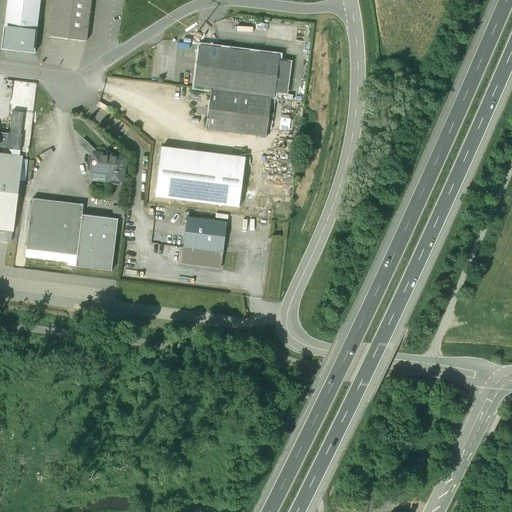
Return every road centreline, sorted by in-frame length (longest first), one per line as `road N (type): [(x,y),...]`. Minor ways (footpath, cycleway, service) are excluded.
road 1 (motorway): [(508,0),(268,511)]
road 2 (unclassified): [(351,0),(355,118),(331,211),(290,302),(290,333),(319,349),(502,381)]
road 3 (motorway): [(293,511),(511,59)]
road 4 (unclassified): [(0,71),(72,86),(194,3),(220,0)]
road 5 (track): [(427,365),(511,173)]
road 6 (unclassified): [(436,511),(502,381)]
road 7 (unclassified): [(223,0),(315,9),(351,0)]
